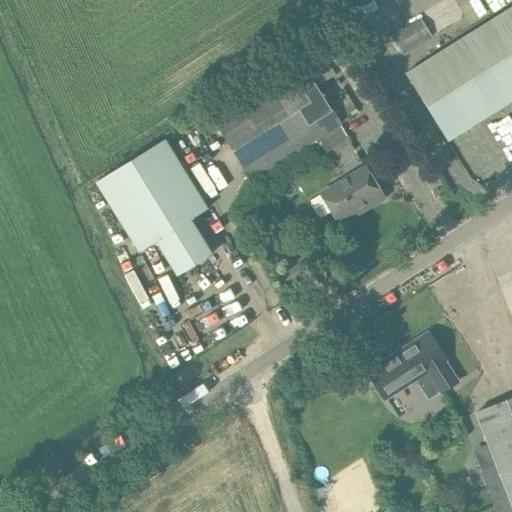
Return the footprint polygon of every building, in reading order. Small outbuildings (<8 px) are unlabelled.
[(511,8),(490,23),(511,58),(511,8)] [(431,37),(420,19),(391,37),(402,55),(431,37)] [(511,103),(511,58),(490,23),(440,54),(482,122),(511,103)] [(482,122),(440,54),(405,76),(447,144),(482,122)] [(319,140),(340,128),(342,126),(306,67),(215,122),(251,182),(319,140)] [(347,140),(340,128),(319,140),(326,152),(347,140)] [(208,208),(164,139),(95,182),(138,251),(154,241),(176,277),(211,255),(190,220),(208,208)] [(366,166),(364,164),(346,175),(346,177),(318,193),(319,195),(311,200),(310,205),(317,216),(321,218),(330,213),(337,224),(356,213),(357,217),(386,199),(366,166)] [(244,231),(267,237),(273,218),(249,212),(244,231)] [(445,360),(427,333),(367,372),(385,400),(427,372),(440,392),(457,382),(444,361),(445,360)] [(511,511),(511,398),(476,413),(497,468),(481,474),(496,511),(511,511)] [(443,426),(450,439),(462,433),(454,420),(443,426)]
